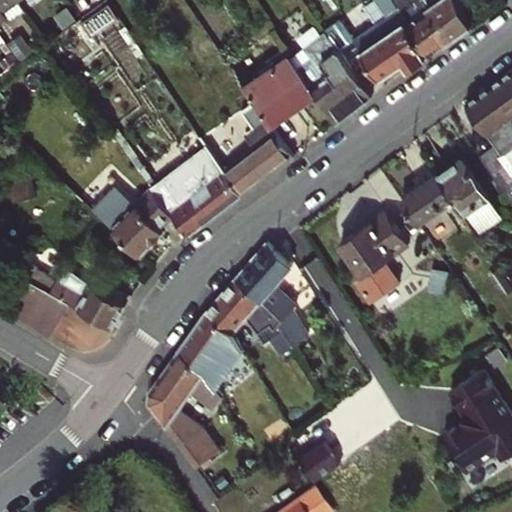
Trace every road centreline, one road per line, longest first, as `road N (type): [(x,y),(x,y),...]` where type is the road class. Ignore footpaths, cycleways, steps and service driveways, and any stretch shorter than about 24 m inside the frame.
road 1 (residential): [(511,35),(205,264),(110,396)]
road 2 (residential): [(206,511),(142,420),(110,396)]
road 3 (residential): [(110,396),(0,492)]
road 4 (residential): [(0,331),(110,396)]
